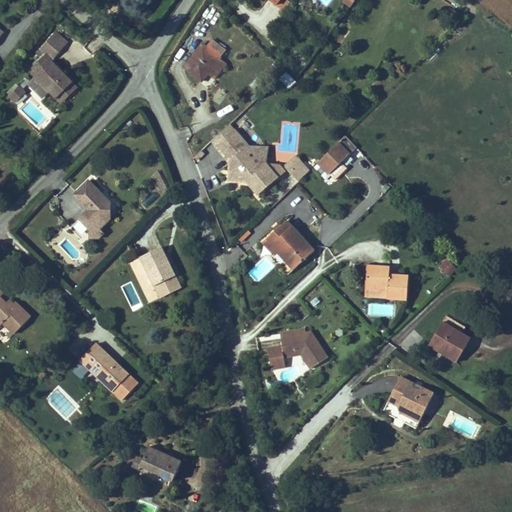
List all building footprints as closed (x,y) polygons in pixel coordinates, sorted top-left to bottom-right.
[(284,0),(258,0),(276,13),(284,0)] [(343,0),(339,7),(347,12),(354,0),(343,0)] [(3,17),(0,14),(0,80),(2,81),(14,65),(1,55),(15,37),(0,25),(0,21),(1,19),(3,17)] [(0,21),(0,25),(15,37),(18,32),(1,19),(0,21)] [(67,39),(51,28),(35,51),(39,55),(27,68),(59,101),(77,84),(53,57),(67,39)] [(227,66),(232,59),(218,48),(212,55),(208,52),(190,77),(209,90),(215,81),(227,66)] [(233,71),(227,66),(215,81),(222,86),(233,71)] [(278,80),(290,88),(297,80),(285,71),(278,80)] [(185,90),(190,86),(181,73),(175,77),(185,90)] [(15,104),(27,93),(17,83),(5,94),(15,104)] [(241,137),(236,132),(218,150),(224,155),(241,137)] [(320,163),(332,175),(359,147),(347,135),(339,143),(320,163)] [(241,137),(224,155),(238,169),(239,188),(258,188),(269,198),(293,172),(288,167),(276,169),(269,175),(247,154),(253,148),(241,137)] [(276,169),(275,151),(256,152),(253,148),(247,154),(269,175),(276,169)] [(306,150),(295,162),(300,166),(311,155),(306,150)] [(320,163),(311,155),(300,166),(309,175),(320,163)] [(208,160),(201,167),(204,170),(211,163),(208,160)] [(107,198),(94,185),(80,200),(94,214),(86,223),(96,232),(105,233),(115,222),(115,213),(106,212),(107,198)] [(115,206),(107,198),(106,212),(115,213),(115,206)] [(322,251),(291,222),(268,246),(281,258),(285,254),(303,271),(322,251)] [(109,237),(105,233),(96,232),(95,241),(105,242),(109,237)] [(170,246),(150,256),(165,286),(185,275),(170,246)] [(446,260),(441,267),(448,273),(454,266),(446,260)] [(396,271),(372,268),(369,290),(392,293),(391,301),(411,304),(414,280),(395,278),(396,271)] [(185,275),(165,286),(171,297),(191,287),(185,275)] [(39,325),(24,310),(19,315),(8,305),(11,302),(1,293),(0,294),(0,328),(8,336),(11,333),(22,343),(39,325)] [(469,324),(450,314),(436,340),(449,347),(446,352),(462,361),(476,336),(466,331),(469,324)] [(8,336),(0,328),(0,336),(4,340),(8,336)] [(406,353),(423,338),(415,330),(399,345),(406,353)] [(282,342),(282,347),(308,343),(307,337),(282,342)] [(449,347),(436,340),(433,345),(446,352),(449,347)] [(282,347),(284,356),(270,359),(273,377),(287,374),(286,366),(303,363),(313,378),(330,367),(313,342),(308,343),(282,347)] [(149,389),(106,349),(90,366),(133,406),(149,389)] [(419,384),(404,377),(389,413),(423,428),(430,411),(436,414),(444,395),(427,387),(425,392),(417,388),(419,384)] [(194,462),(161,449),(156,462),(153,470),(186,483),(194,462)] [(153,470),(156,462),(148,459),(144,471),(152,474),(153,470)]
